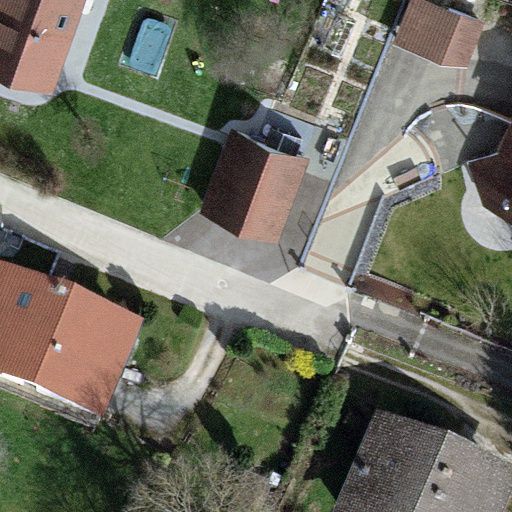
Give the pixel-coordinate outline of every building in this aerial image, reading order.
[(0,0),(0,49),(52,67),(75,0),(0,0)] [(407,0),(394,36),(430,49),(448,6),(430,0),(407,0)] [(471,15),(448,6),(430,49),(436,53),(445,55),(454,57),(471,15)] [(471,15),(454,57),(462,58),(478,19),(471,15)] [(0,61),(47,78),(52,67),(0,49),(0,61)] [(302,155),(232,129),(204,204),(275,230),(302,155)] [(471,161),(485,194),(488,203),(511,212),(511,143),(509,151),(502,149),(471,161)] [(7,285),(0,301),(0,378),(100,419),(134,335),(64,306),(69,296),(44,286),(40,296),(8,283),(7,285)] [(494,511),(505,486),(381,434),(347,511),(494,511)] [(231,507),(242,511),(256,511),(267,485),(244,475),(231,507)]
